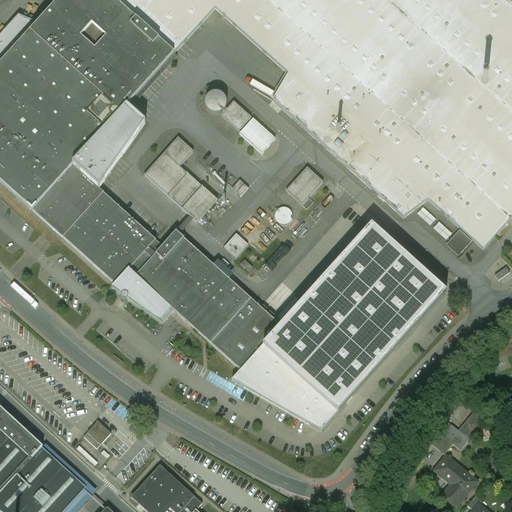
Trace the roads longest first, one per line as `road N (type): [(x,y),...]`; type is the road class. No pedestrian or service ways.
road 1 (unclassified): [(340,490),(274,481),(203,441),(130,395),(0,287)]
road 2 (unclassified): [(511,298),(440,365),(340,490)]
road 3 (unknown): [(208,248),(260,285),(356,187)]
road 4 (unknown): [(208,248),(130,176),(169,104)]
